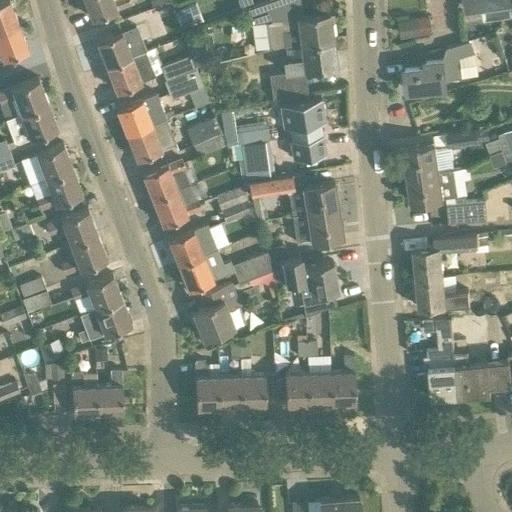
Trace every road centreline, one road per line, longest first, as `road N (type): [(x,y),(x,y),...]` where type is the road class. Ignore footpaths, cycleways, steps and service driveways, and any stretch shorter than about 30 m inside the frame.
road 1 (residential): [(166,463),(150,300),(49,0)]
road 2 (residential): [(396,453),(358,0)]
road 3 (unclassified): [(166,463),(396,453)]
road 4 (unclassified): [(0,469),(166,463)]
